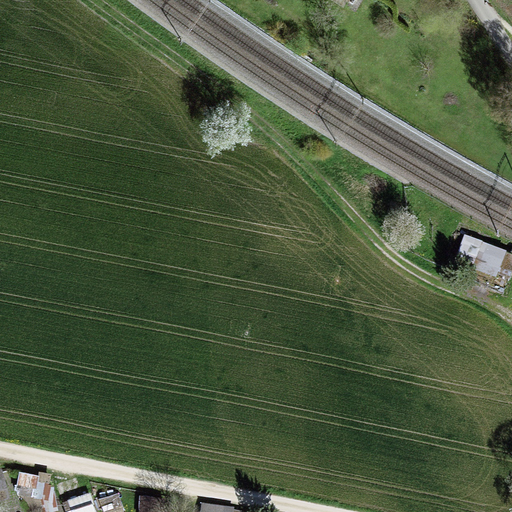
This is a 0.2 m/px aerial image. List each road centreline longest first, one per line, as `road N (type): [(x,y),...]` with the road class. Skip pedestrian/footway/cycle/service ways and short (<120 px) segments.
road 1 (track): [(456,292),(403,264),(297,153),(90,0)]
road 2 (track): [(285,511),(0,456)]
